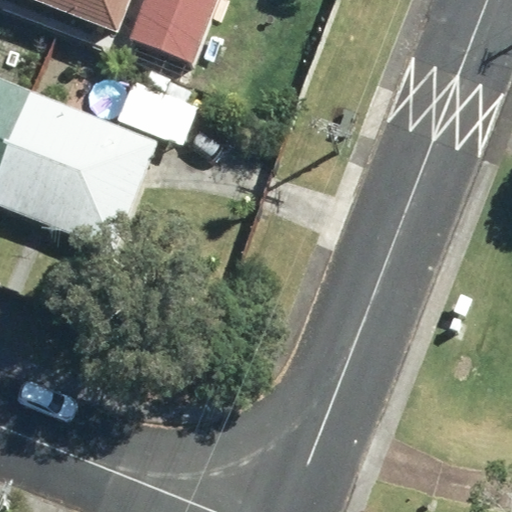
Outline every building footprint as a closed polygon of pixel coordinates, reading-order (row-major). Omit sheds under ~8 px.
[(135,0),(4,0),(118,45),(135,0)] [(224,0),(145,0),(127,45),(194,72),(224,0)] [(0,176),(30,98),(0,85),(0,176)] [(199,117),(132,88),(116,127),(183,155),(199,117)] [(158,151),(30,98),(0,176),(0,215),(112,262),(158,151)]
